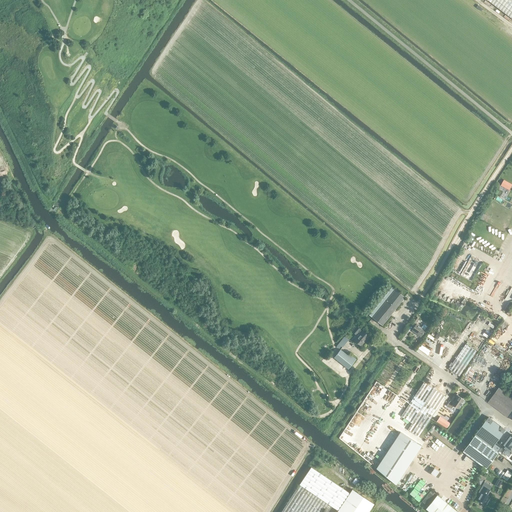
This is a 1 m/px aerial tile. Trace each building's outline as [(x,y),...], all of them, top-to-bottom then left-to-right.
[(511,0),(488,0),(511,18),(511,0)] [(510,189),(511,184),(511,183),(505,179),(502,184),(510,189)] [(366,312),(372,317),(382,325),(405,297),(395,289),(388,284),(366,312)] [(416,324),(411,331),(420,337),(425,330),(416,324)] [(369,336),(362,330),(362,331),(360,330),(361,329),(357,326),(352,332),(356,335),(358,332),(359,333),(354,340),(361,346),(369,336)] [(349,339),(346,337),(344,336),(338,344),(342,347),(349,339)] [(476,351),(465,344),(455,358),(466,366),(476,351)] [(340,349),(334,358),(348,369),(356,359),(349,353),(347,355),(340,349)] [(455,358),(448,368),(459,376),(466,366),(455,358)] [(424,382),(401,416),(412,423),(407,429),(413,433),(417,427),(423,430),(445,396),(424,382)] [(507,416),(511,409),(511,397),(499,388),(488,402),(507,416)] [(460,403),(463,399),(457,395),(452,403),(449,401),(446,405),(450,408),(452,405),(456,408),(459,405),(459,406),(461,403),(460,403)] [(446,428),(450,423),(440,416),(436,421),(446,428)] [(504,429),(487,417),(474,434),(497,452),(501,446),(495,441),(504,429)] [(400,432),(376,468),(395,484),(421,446),(400,432)] [(511,447),(511,444),(511,435),(510,434),(501,446),(510,453),(511,449),(511,447)] [(483,467),(495,451),(473,435),(461,450),(483,467)] [(379,447),(384,451),(388,446),(383,442),(379,447)] [(350,493),(311,467),(299,484),(328,503),(338,510),(350,493)] [(511,473),(507,470),(502,477),(507,481),(511,473)] [(299,484),(281,511),(322,511),(328,503),(299,484)] [(487,500),(489,496),(485,494),(488,489),(482,486),(478,492),(479,493),(476,499),(479,501),(479,502),(484,504),(486,500),(487,500)] [(417,496),(425,490),(423,488),(415,494),(417,496)] [(338,510),(336,511),(368,511),(374,504),(352,489),(350,493),(338,510)] [(430,491),(422,501),(428,506),(426,509),(429,511),(457,511),(437,495),(436,496),(430,491)]
